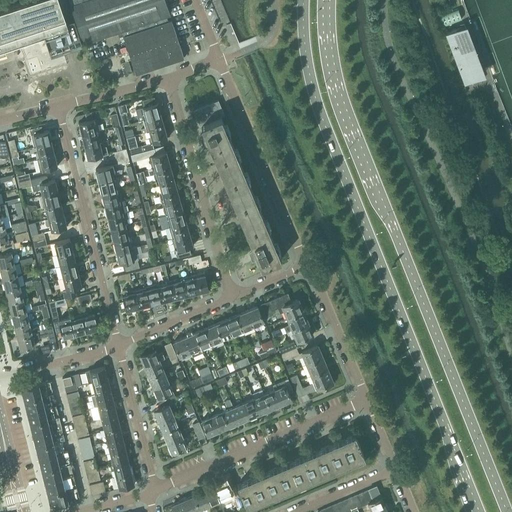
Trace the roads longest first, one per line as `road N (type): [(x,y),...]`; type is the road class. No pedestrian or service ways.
road 1 (secondary): [(507,511),(340,93),(329,0)]
road 2 (secondary): [(302,0),(318,110),(479,511)]
road 3 (residential): [(117,345),(60,105)]
road 4 (residential): [(152,491),(367,400)]
road 5 (residential): [(232,297),(168,79)]
road 6 (residential): [(305,266),(218,60)]
road 7 (residential): [(152,491),(117,345)]
road 8 (residential): [(367,400),(305,266)]
road 9 (residential): [(117,345),(232,297)]
road 10 (residential): [(0,377),(117,345)]
